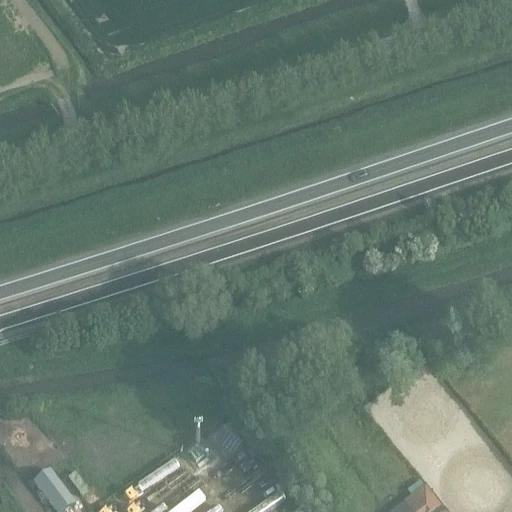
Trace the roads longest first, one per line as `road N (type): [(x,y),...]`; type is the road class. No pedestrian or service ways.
road 1 (trunk): [(0,322),(511,153)]
road 2 (trunk): [(511,120),(0,289)]
road 3 (unclassified): [(0,171),(511,4)]
